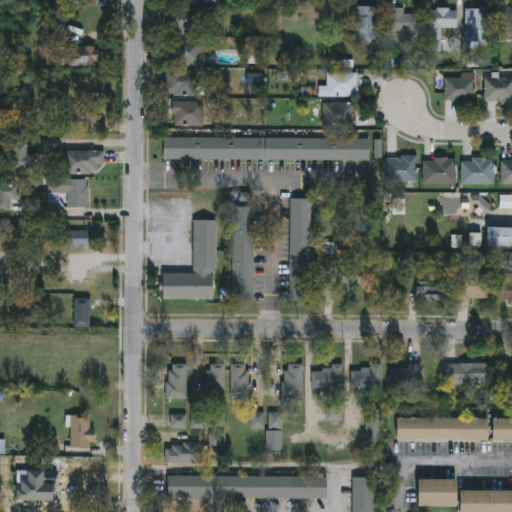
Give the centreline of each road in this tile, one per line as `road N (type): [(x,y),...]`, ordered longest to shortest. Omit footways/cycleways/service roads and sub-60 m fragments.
road 1 (residential): [(135,0),(134,511)]
road 2 (residential): [(511,328),(137,332)]
road 3 (residential): [(511,131),(419,125),(404,96)]
